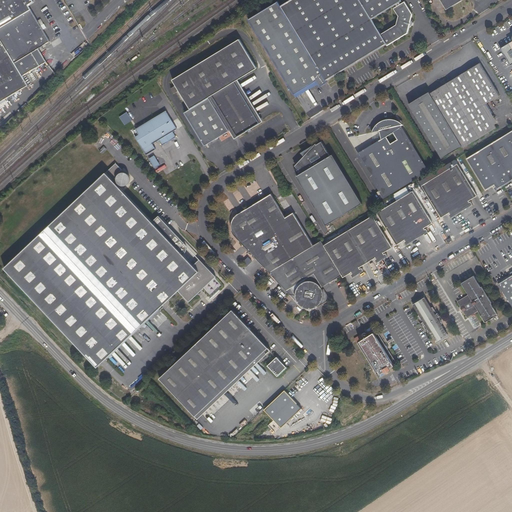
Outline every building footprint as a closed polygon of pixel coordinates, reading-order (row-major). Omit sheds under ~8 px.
[(0,0),(0,102),(28,86),(23,77),(46,63),(39,49),(50,42),(28,5),(33,2),(32,0),(0,0)] [(290,0),(281,6),(278,2),(249,19),(295,94),(317,81),(318,84),(320,87),(327,82),(326,81),(387,44),(388,45),(407,33),(409,26),(411,26),(413,22),(411,20),(413,14),(405,1),(401,4),(399,3),(402,1),(401,0),(290,0)] [(440,0),(446,10),(462,0),(440,0)] [(240,39),(172,80),(176,85),(179,90),(190,109),(185,112),(205,146),(230,131),(235,139),(263,121),(238,80),(257,68),(240,39)] [(511,41),(500,48),(511,65),(511,64),(511,41)] [(500,95),(480,63),(430,93),(462,146),(463,148),(497,127),(483,105),(500,95)] [(295,94),(296,97),(318,84),(317,81),(295,94)] [(175,93),(179,90),(176,85),(171,88),(175,93)] [(462,146),(430,93),(429,92),(408,104),(442,158),(462,146)] [(119,115),(124,124),(132,120),(127,111),(119,115)] [(139,135),(136,137),(147,155),(156,149),(153,144),(177,129),(166,111),(136,129),(139,135)] [(359,154),(384,195),(427,170),(401,127),(398,129),(396,126),(399,121),(394,119),(388,118),(385,119),(381,120),(377,123),(374,127),(371,132),(379,130),(381,139),(379,140),(380,142),(359,154)] [(511,130),(466,158),(486,190),(495,185),(495,186),(494,187),(496,190),(511,180),(511,130)] [(311,147),(302,152),(304,155),(310,166),(301,172),(296,175),(326,225),(363,203),(333,154),(330,155),(321,141),(317,144),(316,142),(311,147)] [(154,167),(159,164),(154,155),(149,158),(154,167)] [(301,172),(310,166),(304,155),(294,165),(301,172)] [(189,301),(216,275),(200,258),(193,264),(183,254),(185,251),(187,248),(187,246),(185,243),(181,238),(159,216),(153,222),(122,191),(113,181),(112,180),(117,174),(118,175),(118,176),(118,177),(117,177),(117,178),(117,179),(117,180),(117,181),(118,182),(118,183),(119,184),(120,185),(121,185),(122,186),(123,186),(124,186),(125,186),(126,185),(127,185),(128,185),(128,184),(129,184),(129,183),(130,183),(130,182),(130,181),(130,180),(131,179),(130,179),(130,178),(130,177),(130,176),(129,176),(129,175),(129,174),(128,174),(127,173),(126,173),(125,173),(125,172),(124,172),(123,172),(122,173),(121,173),(120,173),(120,174),(119,173),(122,170),(115,163),(5,269),(25,290),(98,367),(179,290),(189,301)] [(357,172),(362,170),(359,163),(354,165),(357,172)] [(422,185),(441,217),(449,212),(450,213),(449,214),(451,217),(473,204),(471,201),(470,202),(469,201),(477,195),(458,163),(422,185)] [(433,223),(413,190),(377,212),(397,245),(405,239),(406,241),(404,242),(406,245),(428,231),(426,228),(425,229),(424,228),(433,223)] [(234,235),(241,242),(269,272),(313,245),(293,212),(285,217),(271,193),(237,214),(234,217),(232,220),(231,223),(231,227),(232,232),(234,235)] [(392,247),(373,215),(323,245),(342,275),(343,277),(352,272),(352,273),(351,274),(353,277),(364,271),(362,267),(360,268),(360,267),(376,257),(377,259),(375,259),(377,263),(388,256),(386,253),(384,254),(384,252),(392,247)] [(323,245),(321,241),(313,245),(269,272),(297,301),(298,301),(301,305),(305,307),(310,308),(313,308),(317,306),(318,307),(330,299),(323,286),(342,275),(323,245)] [(462,283),(469,295),(458,301),(458,302),(461,308),(463,307),(465,310),(463,311),(467,317),(468,317),(478,311),(486,322),(498,315),(491,303),(492,303),(482,287),(481,287),(474,276),(462,283)] [(437,341),(447,335),(437,318),(435,314),(424,297),(414,303),(424,321),(426,324),(437,341)] [(161,377),(197,415),(257,358),(260,361),(271,350),(233,309),(161,377)] [(369,335),(365,338),(362,333),(354,338),(379,378),(390,372),(388,369),(394,365),(393,363),(396,361),(373,325),(366,329),(369,335)] [(287,367),(277,356),(268,365),(278,376),(287,367)] [(302,408),(285,390),(265,409),(282,427),(302,408)]
